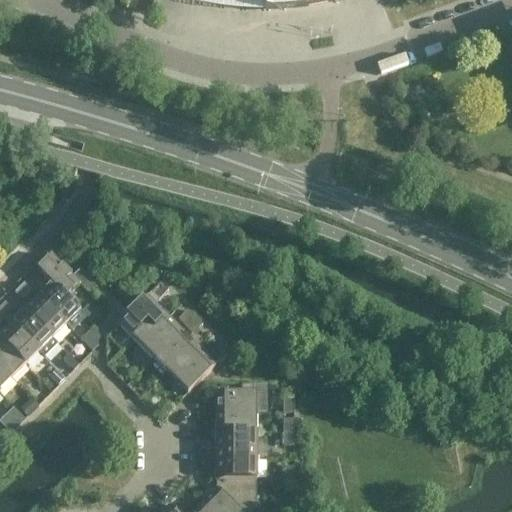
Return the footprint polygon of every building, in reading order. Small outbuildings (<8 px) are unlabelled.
[(202,0),(218,3),(242,5),(263,6),(264,13),(284,12),(304,10),(327,6),(326,0),(202,0)] [(79,287),(87,279),(79,272),(72,279),(51,258),(37,273),(50,286),(51,285),(66,300),(79,287)] [(79,287),(88,296),(96,288),(87,279),(79,287)] [(37,299),(66,327),(79,314),(66,300),(51,285),(50,286),(37,299)] [(160,285),(150,295),(158,302),(167,293),(160,285)] [(24,286),(14,295),(22,303),(31,293),(24,286)] [(24,312),(52,341),(66,327),(37,299),(24,312)] [(146,299),(118,327),(132,341),(146,327),(153,334),(167,320),(146,299)] [(0,315),(3,319),(12,311),(5,304),(0,309),(0,315)] [(4,320),(10,326),(39,354),(52,341),(24,312),(20,316),(13,309),(12,311),(3,319),(4,320)] [(195,320),(187,313),(177,322),(185,330),(195,320)] [(132,341),(152,362),(181,333),(167,320),(153,334),(146,327),(132,341)] [(195,320),(185,330),(193,337),(202,328),(195,320)] [(0,336),(0,343),(25,368),(39,354),(10,326),(0,336)] [(181,333),(152,362),(166,375),(180,361),(187,368),(201,353),(181,333)] [(0,370),(11,382),(25,368),(0,343),(0,370)] [(229,354),(221,347),(212,356),(219,364),(229,354)] [(215,368),(201,353),(187,368),(180,361),(166,375),(187,396),(215,368)] [(74,372),(79,368),(68,357),(63,362),(74,372)] [(0,392),(11,382),(0,370),(0,392)] [(215,415),(256,415),(266,415),(266,388),(253,388),(253,396),(215,396),(215,415)] [(21,411),(28,418),(38,408),(31,401),(21,411)] [(293,414),(293,402),(283,402),(282,414),(293,414)] [(15,409),(1,422),(12,434),(26,421),(15,409)] [(215,415),(216,434),(256,434),(256,415),(215,415)] [(283,422),(283,435),(293,435),(293,422),(283,422)] [(236,454),(236,464),(256,463),(256,434),(216,434),(216,454),(236,454)] [(283,448),(293,448),(293,435),(283,435),(283,448)] [(236,454),(216,454),(216,483),(256,483),(256,463),(236,464),(236,454)] [(283,482),(293,482),(293,470),(283,470),(283,482)] [(293,482),(283,482),(283,493),(293,494),(293,482)] [(215,492),(234,511),(252,511),(256,508),(256,483),(216,483),(216,492),(215,492)] [(234,511),(215,492),(202,505),(208,511),(234,511)]
